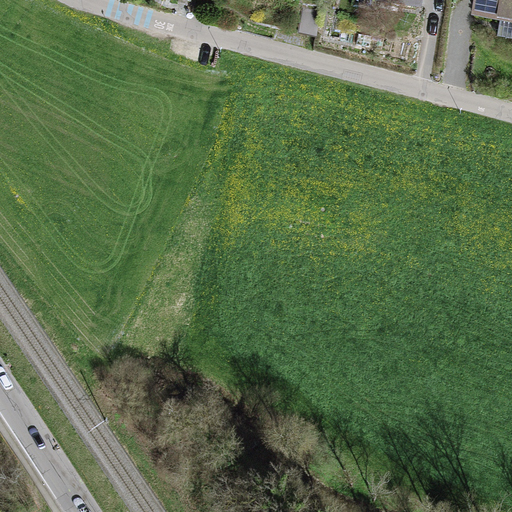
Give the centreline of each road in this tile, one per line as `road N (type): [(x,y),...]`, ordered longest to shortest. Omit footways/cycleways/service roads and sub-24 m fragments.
road 1 (unclassified): [(511,113),(81,0)]
road 2 (secondary): [(0,394),(77,511)]
